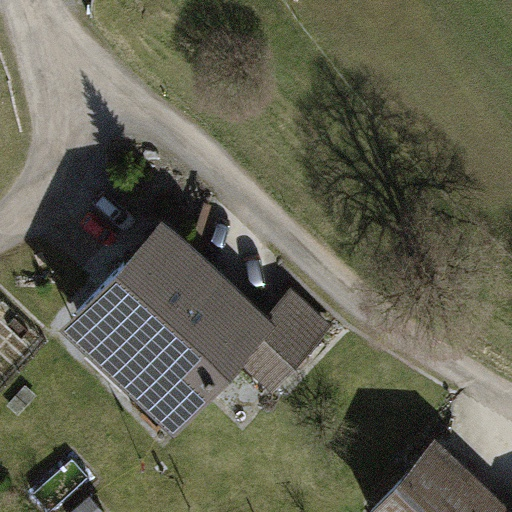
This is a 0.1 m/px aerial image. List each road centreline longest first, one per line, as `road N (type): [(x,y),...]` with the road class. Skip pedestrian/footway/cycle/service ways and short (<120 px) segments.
road 1 (track): [(35,0),(95,74),(372,320),(511,403)]
road 2 (track): [(95,74),(56,183),(0,240)]
